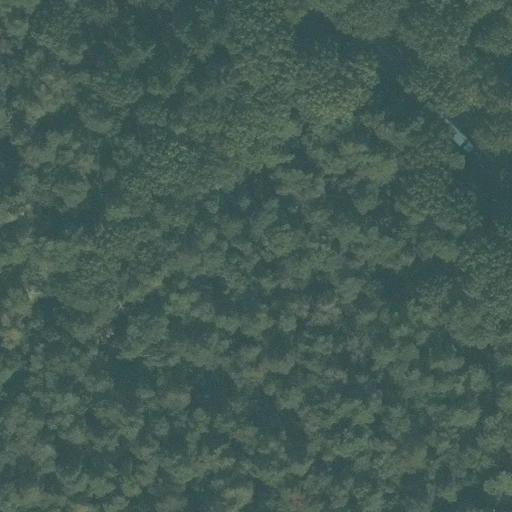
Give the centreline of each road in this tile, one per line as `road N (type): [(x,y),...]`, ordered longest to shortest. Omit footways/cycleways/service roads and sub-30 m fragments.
road 1 (track): [(0,389),(296,0)]
road 2 (secondary): [(511,154),(352,0)]
